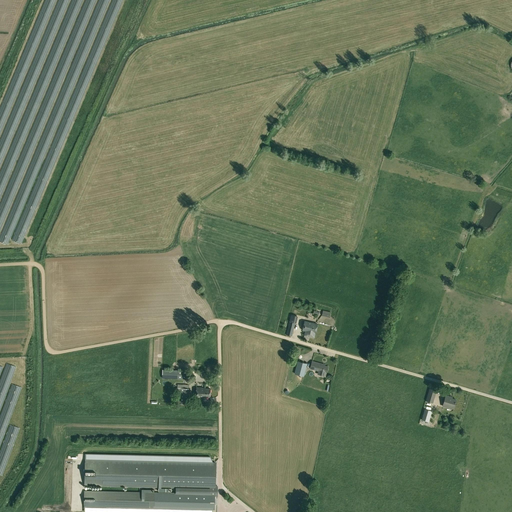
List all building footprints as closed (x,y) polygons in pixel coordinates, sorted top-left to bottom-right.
[(295,323),(296,323),(298,316),(291,314),(289,322),(286,334),(292,336),(295,323)] [(307,322),(304,335),(314,337),(317,324),(307,322)] [(312,361),(310,368),(326,373),(328,367),(324,366),(324,364),(312,361)] [(306,364),(299,362),(296,373),(302,374),(301,379),(305,379),(308,368),(306,367),(306,364)] [(189,399),(189,386),(189,385),(177,384),(177,388),(176,388),(175,394),(175,404),(191,404),(191,399),(189,399)] [(430,386),(426,401),(432,403),(437,388),(430,386)] [(205,388),(196,387),(196,397),(205,398),(205,397),(210,397),(210,389),(205,388)] [(456,400),(449,398),(450,397),(445,395),(442,406),(447,407),(447,406),(453,408),(456,400)] [(215,463),(85,459),(85,485),(171,487),(175,487),(214,488),(214,486),(215,463)] [(175,493),(85,491),(84,507),(154,509),(214,510),(215,496),(217,496),(217,486),(214,486),(214,488),(175,487),(175,493)]
